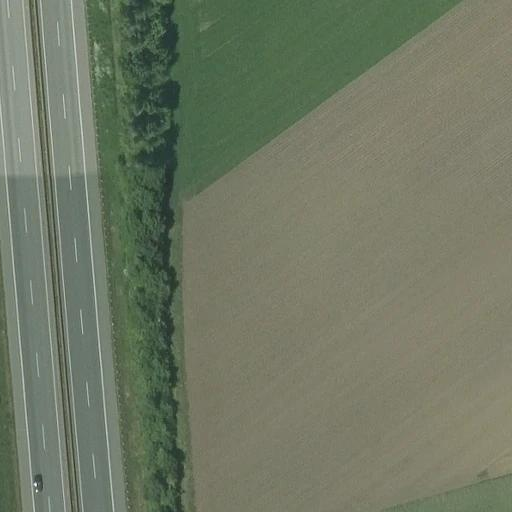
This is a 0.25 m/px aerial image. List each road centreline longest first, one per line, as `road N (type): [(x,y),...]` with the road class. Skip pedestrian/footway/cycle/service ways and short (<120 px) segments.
road 1 (motorway): [(7,0),(50,511)]
road 2 (motorway): [(97,511),(56,0)]
